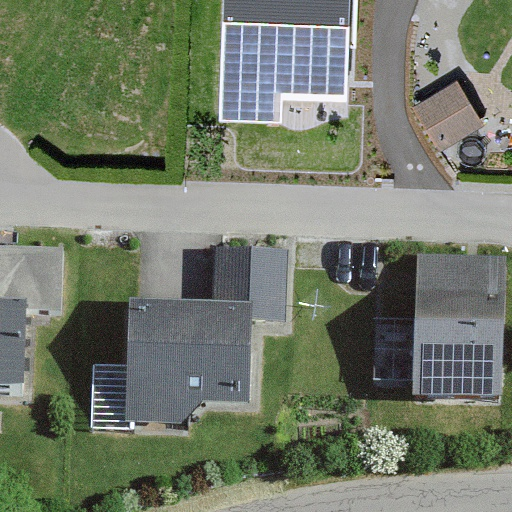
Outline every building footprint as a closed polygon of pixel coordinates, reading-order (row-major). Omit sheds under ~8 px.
[(355,0),(226,0),(222,122),(279,124),(280,96),(352,99),(355,0)] [(451,86),(410,114),(437,153),(478,125),(451,86)] [(117,436),(176,436),(186,418),(234,418),(234,333),(276,333),(276,258),(201,257),(201,318),(118,318),(117,436)] [(65,262),(0,258),(0,406),(14,407),(18,324),(62,326),(65,262)] [(489,413),(493,270),(407,267),(403,411),(489,413)]
